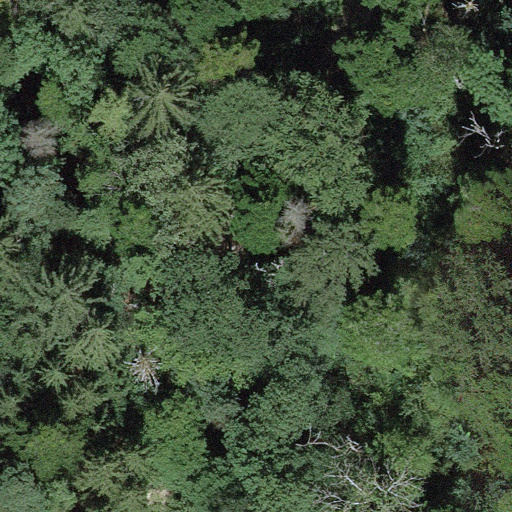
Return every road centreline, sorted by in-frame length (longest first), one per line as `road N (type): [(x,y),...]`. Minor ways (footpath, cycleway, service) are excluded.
road 1 (track): [(370,0),(199,292)]
road 2 (track): [(199,292),(140,511)]
